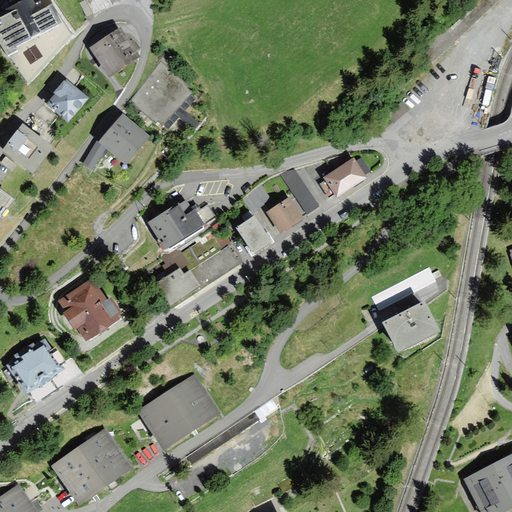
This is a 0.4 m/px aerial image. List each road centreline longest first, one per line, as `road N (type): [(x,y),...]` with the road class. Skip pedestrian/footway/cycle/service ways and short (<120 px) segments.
road 1 (unclassified): [(466,145),(462,159),(416,195),(356,268),(298,316),(252,401),(101,511)]
road 2 (residential): [(413,168),(89,378),(0,445)]
road 3 (residential): [(0,149),(98,21),(131,14),(147,40),(123,99),(0,258)]
road 4 (residential): [(0,293),(18,299),(37,291),(177,178),(250,172),(368,142),(398,149),(413,168)]
